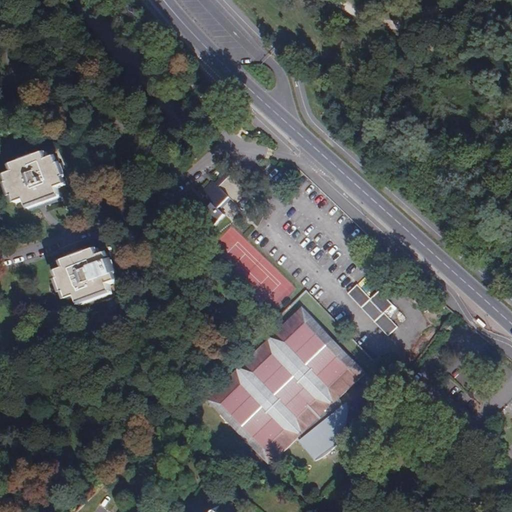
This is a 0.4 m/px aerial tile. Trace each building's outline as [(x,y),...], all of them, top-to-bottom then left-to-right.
[(63,179),(65,178),(60,165),(58,165),(55,157),(47,160),(45,155),(12,165),(14,172),(5,176),(8,183),(6,184),(11,198),(13,197),(16,204),(24,201),(27,208),(60,196),(58,189),(65,186),(63,179)] [(238,209),(250,198),(230,177),(217,189),(212,184),(200,195),(212,206),(196,222),(207,234),(224,218),(218,212),(230,201),(238,209)] [(117,275),(112,261),(110,262),(107,255),(98,258),(96,251),(64,263),(66,269),(57,273),(60,280),(58,281),(63,294),(66,294),(69,301),(76,298),(79,304),(111,292),(109,286),(117,282),(114,276),(117,275)] [(383,312),(392,305),(379,290),(369,298),(356,285),(347,294),(387,336),(397,327),(383,312)] [(348,401),(345,404),(340,397),(365,372),(303,306),(208,400),(271,465),(300,435),(303,438),(302,440),(317,459),(328,452),(342,439),(349,428),(351,415),(351,406),(348,401)]
